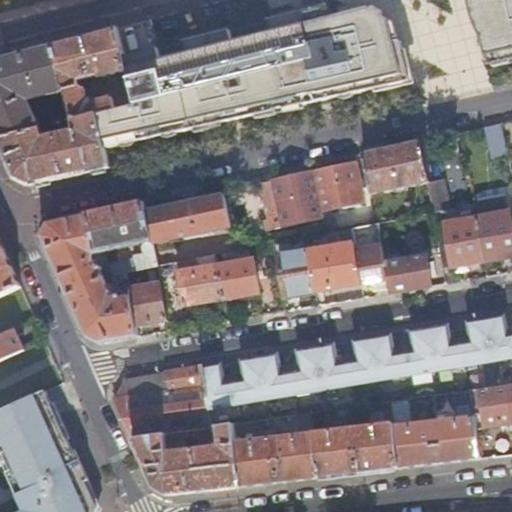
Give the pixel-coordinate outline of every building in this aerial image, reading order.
[(511,0),(473,0),(476,9),(480,10),(478,15),(491,65),(511,60),(511,0)] [(318,8),(304,11),(317,60),(137,105),(98,115),(105,149),(188,131),(238,119),(258,115),(261,109),(284,104),(286,107),(302,104),(302,100),(310,99),(313,98),(319,102),(413,81),(402,41),(397,42),(394,33),(391,20),(372,8),(335,17),(331,4),(317,7),(318,8)] [(317,60),(304,11),(149,51),(150,55),(126,61),(130,78),(134,94),(137,105),(317,60)] [(125,57),(117,27),(55,44),(67,92),(69,102),(74,122),(98,115),(137,105),(134,94),(94,104),(89,100),(86,90),(83,87),(81,81),(102,75),(103,78),(123,73),(125,80),(130,78),(126,61),(125,57)] [(67,92),(55,44),(0,57),(0,139),(0,140),(41,130),(72,122),(74,122),(69,102),(60,104),(64,117),(42,123),(39,127),(29,100),(26,98),(29,94),(32,96),(46,92),(48,97),(67,92)] [(150,55),(149,51),(125,57),(126,61),(150,55)] [(32,186),(110,169),(105,149),(98,115),(74,122),(72,122),(74,131),(43,137),(41,130),(0,140),(17,179),(32,186)] [(508,152),(501,123),(486,127),(492,155),(508,152)] [(420,141),(365,153),(374,194),(428,183),(430,182),(420,141)] [(356,162),(312,172),(321,211),(364,201),(356,162)] [(321,211),(312,172),(272,180),(277,200),(265,202),(271,229),(323,217),(321,211)] [(428,183),(434,212),(452,208),(446,179),(430,182),(428,183)] [(277,200),(272,180),(260,183),(265,202),(277,200)] [(225,194),(147,211),(154,243),(232,226),(225,194)] [(145,202),(87,214),(97,252),(102,251),(140,243),(142,253),(132,256),(133,259),(108,265),(112,275),(120,273),(126,272),(159,265),(154,243),(147,211),(145,202)] [(511,213),(510,214),(509,213),(479,218),(486,261),(511,255),(511,213)] [(108,341),(138,336),(136,326),(130,295),(118,297),(110,293),(101,266),(95,264),(97,252),(87,214),(50,222),(46,229),(43,236),(87,335),(89,334),(108,341)] [(444,268),(486,261),(479,218),(437,226),(444,268)] [(0,297),(22,287),(0,238),(0,297)] [(355,243),(310,250),(316,291),(361,284),(356,251),(355,243)] [(356,251),(361,284),(373,282),(374,290),(391,288),(387,263),(384,247),(356,251)] [(316,291),(310,250),(279,255),(285,296),(316,291)] [(185,305),(224,298),(218,266),(216,253),(196,257),(199,269),(185,271),(184,266),(178,267),(185,305)] [(392,293),(433,286),(429,255),(387,263),(391,288),(392,293)] [(218,266),(224,298),(260,292),(254,259),(218,266)] [(159,265),(161,276),(170,274),(174,268),(173,261),(159,265)] [(136,326),(168,320),(161,282),(129,288),(130,295),(136,326)] [(511,333),(510,334),(507,314),(469,320),(473,341),(455,344),(451,323),(414,330),(417,350),(399,353),(396,333),(358,339),(362,359),(344,362),(340,342),(303,348),(306,369),(288,372),(285,351),(248,358),(251,378),(233,381),(229,361),(202,365),(209,410),(511,359),(511,333)] [(13,330),(0,336),(0,360),(25,349),(17,334),(15,335),(13,330)] [(209,410),(202,365),(168,371),(171,389),(116,399),(134,439),(165,434),(212,427),(209,410)] [(171,389),(168,371),(125,378),(114,397),(116,399),(171,389)] [(486,426),(511,422),(511,418),(508,384),(472,390),(475,412),(484,411),(486,426)] [(98,511),(101,507),(47,391),(0,412),(0,430),(29,493),(25,495),(30,506),(29,509),(28,511),(24,511),(98,511)] [(443,463),(481,459),(475,417),(403,426),(401,415),(410,414),(407,399),(392,401),(395,423),(401,468),(443,463)] [(354,413),(354,407),(338,409),(339,416),(354,413)] [(314,413),(316,429),(324,427),(321,412),(314,413)] [(306,430),(316,429),(314,413),(303,414),(306,430)] [(321,477),(401,468),(395,423),(384,425),(383,418),(371,419),(372,426),(316,433),(321,477)] [(169,495),(241,487),(236,443),(234,424),(219,426),(221,446),(169,453),(165,434),(134,439),(157,489),(169,495)] [(282,482),(321,477),(316,433),(300,435),(299,426),(292,427),(293,436),(276,438),(274,430),(265,431),(266,439),(236,443),(241,487),(282,482)]
